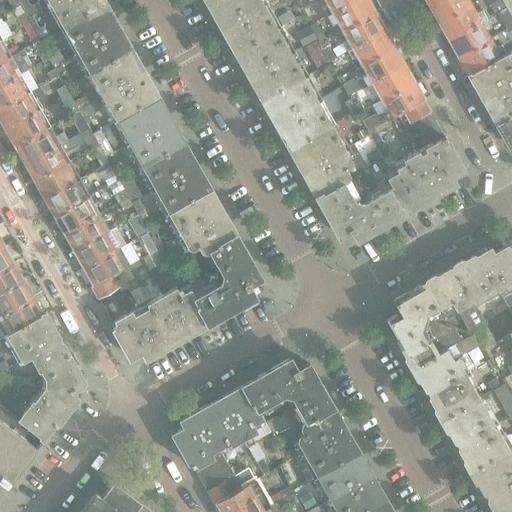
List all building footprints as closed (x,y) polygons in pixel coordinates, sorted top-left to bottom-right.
[(20,6),(16,0),(6,0),(13,11),(20,6)] [(30,6),(26,0),(17,0),(27,17),(41,9),(38,4),(33,7),(30,6)] [(105,3),(103,0),(50,0),(65,25),(105,3)] [(278,28),(261,0),(215,0),(209,3),(236,51),(278,28)] [(327,15),(353,0),(323,0),(327,6),(324,8),(327,15)] [(341,31),(374,12),(367,0),(353,0),(327,15),(333,24),(336,22),(341,31)] [(436,0),(430,4),(439,21),(471,3),(469,0),(436,0)] [(504,8),(500,0),(490,6),(494,14),(504,8)] [(511,7),(511,2),(510,0),(501,0),(506,9),(507,10),(511,7)] [(131,49),(105,3),(65,25),(92,72),(131,49)] [(449,39),(487,18),(482,10),(477,13),(471,3),(439,21),(449,39)] [(30,24),(20,6),(13,11),(17,18),(18,17),(23,27),(30,24)] [(511,28),(511,18),(507,10),(506,9),(498,14),(507,31),(511,28)] [(294,19),(290,11),(278,19),(282,26),(294,19)] [(347,49),(384,29),(374,12),(341,31),(346,40),(342,42),(346,50),(347,49)] [(485,30),(491,26),(487,18),(449,39),(459,56),(490,39),(485,30)] [(326,41),(316,23),(309,27),(317,40),(316,41),(318,45),(326,41)] [(36,35),(30,24),(23,27),(29,38),(36,35)] [(49,36),(43,26),(35,31),(40,41),(49,36)] [(317,40),(309,27),(296,34),(303,48),(305,47),(316,41),(317,40)] [(305,77),(278,28),(236,51),(264,100),(305,77)] [(360,65),(394,46),(384,29),(347,49),(352,58),(355,57),(360,65)] [(0,62),(10,57),(1,39),(0,39),(0,62)] [(469,74),(506,52),(502,45),(496,48),(490,39),(459,56),(469,74)] [(328,63),(321,51),(318,45),(316,41),(305,47),(317,69),(328,63)] [(333,52),(326,41),(318,45),(321,51),(328,63),(340,56),(337,50),(333,52)] [(367,85),(404,64),(394,46),(360,65),(366,75),(354,82),(353,80),(342,86),(342,87),(348,96),(367,85)] [(48,56),(44,48),(37,52),(42,62),(49,59),(48,56)] [(0,85),(20,74),(33,67),(24,49),(10,57),(0,62),(0,85)] [(158,96),(131,49),(92,72),(118,119),(158,96)] [(63,59),(58,50),(48,56),(49,59),(53,65),(63,59)] [(511,53),(510,51),(507,53),(506,52),(469,74),(497,123),(511,114),(511,53)] [(381,100),(414,81),(404,64),(367,85),(372,93),(376,91),(381,100)] [(59,76),(58,75),(55,69),(46,74),(50,81),(59,76)] [(0,108),(30,92),(20,74),(0,85),(0,108)] [(333,126),(318,100),(305,77),(264,100),(291,150),(333,126)] [(403,111),(424,99),(414,81),(381,100),(386,107),(363,121),(368,131),(403,111)] [(69,94),(65,87),(65,86),(57,91),(61,98),(69,94)] [(0,117),(6,127),(40,108),(30,92),(0,108),(0,117)] [(79,111),(96,101),(92,93),(74,103),(79,111)] [(71,116),(79,111),(74,103),(69,94),(61,98),(71,116)] [(184,143),(172,120),(158,96),(118,119),(108,126),(121,149),(131,142),(144,165),(184,143)] [(430,111),(424,99),(403,111),(410,122),(418,118),(430,111)] [(83,118),(103,108),(98,100),(96,101),(79,111),(83,118)] [(357,111),(351,100),(344,103),(351,114),(357,111)] [(366,107),(363,102),(355,106),(358,111),(366,107)] [(16,145),(50,127),(40,108),(6,127),(16,145)] [(88,128),(83,118),(79,111),(71,116),(70,116),(79,133),(88,128)] [(451,176),(463,169),(430,111),(418,118),(424,128),(423,129),(430,142),(431,144),(395,165),(418,204),(455,183),(451,176)] [(511,114),(497,123),(508,144),(511,141),(511,114)] [(368,169),(353,144),(346,148),(333,126),(291,150),(318,196),(368,169)] [(26,163),(59,144),(50,127),(16,145),(26,163)] [(99,146),(92,135),(88,128),(79,133),(90,152),(91,151),(99,146)] [(362,129),(356,133),(360,140),(366,136),(362,129)] [(114,153),(101,130),(92,135),(99,146),(106,157),(114,153)] [(210,189),(184,143),(144,165),(170,211),(210,189)] [(35,180),(69,162),(59,144),(26,163),(35,180)] [(99,146),(91,151),(101,167),(109,163),(106,157),(99,146)] [(45,197),(79,178),(69,162),(35,180),(45,197)] [(113,170),(109,163),(97,170),(101,177),(113,170)] [(418,204),(395,165),(397,168),(386,174),(392,185),(389,187),(404,212),(418,204)] [(131,175),(119,182),(123,190),(129,199),(131,202),(142,196),(131,175)] [(55,214),(89,196),(79,178),(45,197),(55,214)] [(404,212),(389,187),(366,199),(360,197),(354,195),(346,181),(318,196),(339,235),(348,230),(354,232),(358,238),(404,212)] [(237,236),(224,213),(210,189),(170,211),(192,250),(194,250),(199,247),(202,252),(207,254),(210,252),(237,236)] [(129,199),(123,190),(113,196),(118,205),(119,204),(129,199)] [(64,231),(98,213),(89,196),(55,214),(64,231)] [(133,206),(132,204),(131,202),(129,199),(119,204),(123,211),(133,206)] [(150,221),(138,200),(132,204),(133,206),(138,214),(143,225),(150,221)] [(74,249),(108,230),(98,213),(64,231),(74,249)] [(143,225),(138,214),(133,217),(139,228),(144,225),(143,225)] [(84,266),(117,247),(108,230),(74,249),(84,266)] [(157,250),(147,233),(138,238),(149,255),(157,250)] [(260,277),(237,236),(210,252),(223,275),(221,283),(195,297),(208,322),(255,296),(250,288),(251,285),(252,281),(260,277)] [(164,245),(160,237),(154,241),(158,248),(164,245)] [(0,267),(12,261),(2,244),(0,245),(0,267)] [(140,288),(127,265),(117,247),(84,266),(94,284),(113,275),(118,272),(136,304),(141,302),(135,291),(140,288)] [(511,255),(509,250),(502,248),(493,253),(490,248),(487,247),(453,267),(472,302),(497,288),(511,314),(511,334),(510,336),(511,334),(511,255)] [(168,260),(161,249),(143,259),(149,270),(168,260)] [(0,290),(22,278),(12,261),(0,267),(0,290)] [(485,323),(472,302),(453,267),(438,275),(451,299),(469,331),(471,330),(485,350),(496,344),(485,323)] [(98,299),(120,286),(113,275),(94,284),(91,286),(98,299)] [(451,299),(438,275),(414,289),(427,312),(451,299)] [(31,296),(22,278),(0,290),(0,315),(1,315),(0,313),(31,296)] [(160,349),(208,322),(195,297),(189,288),(180,293),(177,287),(139,308),(160,349)] [(461,340),(455,329),(424,320),(427,312),(414,289),(393,301),(398,310),(399,310),(398,315),(396,315),(387,320),(414,367),(461,340)] [(42,314),(31,296),(0,313),(10,330),(11,332),(42,314)] [(160,349),(139,308),(112,324),(130,357),(143,350),(146,357),(160,349)] [(42,314),(11,332),(6,335),(22,363),(31,358),(39,372),(41,371),(45,379),(45,380),(1,377),(0,376),(0,382),(5,386),(45,388),(73,389),(85,382),(45,312),(42,314)] [(465,326),(460,317),(457,319),(462,327),(465,326)] [(464,372),(457,358),(478,345),(473,335),(462,341),(461,340),(414,367),(442,417),(479,397),(464,372)] [(332,404),(309,364),(301,368),(294,366),(290,358),(244,385),(263,419),(264,419),(286,406),(281,398),(285,395),(294,398),(305,418),(332,404)] [(0,373),(9,369),(5,361),(0,363),(0,373)] [(259,431),(255,423),(263,419),(244,385),(196,412),(220,453),(243,439),(246,445),(263,475),(269,472),(259,450),(250,435),(259,431)] [(507,394),(503,386),(493,392),(497,399),(507,394)] [(45,439),(77,398),(74,393),(75,392),(73,389),(45,388),(35,401),(33,400),(19,419),(44,439),(45,439)] [(509,449),(479,397),(442,417),(472,470),(509,449)] [(44,439),(19,419),(0,404),(0,480),(7,485),(8,484),(9,485),(44,439)] [(359,452),(332,404),(305,418),(306,420),(302,423),(301,429),(303,433),(299,436),(298,439),(318,475),(359,452)] [(220,453),(196,412),(182,420),(186,427),(174,433),(193,467),(220,453)] [(276,431),(281,418),(275,416),(265,422),(271,434),(276,431)] [(511,511),(511,454),(510,451),(509,449),(472,470),(496,511),(511,511)] [(360,511),(385,498),(371,474),(359,452),(318,475),(339,511),(360,511)] [(240,488),(220,453),(193,467),(213,503),(240,488)] [(297,467),(292,458),(283,462),(284,464),(279,466),(283,474),(297,467)] [(155,511),(114,480),(101,496),(122,511),(155,511)] [(280,511),(279,509),(286,505),(283,500),(279,493),(270,498),(270,497),(266,498),(261,489),(255,493),(249,483),(240,488),(213,503),(215,505),(218,511),(280,511)] [(122,511),(101,496),(96,491),(82,509),(86,511),(122,511)] [(299,502),(294,494),(283,500),(286,505),(288,509),(299,502)] [(309,497),(301,502),(305,510),(313,505),(309,497)] [(392,511),(385,498),(360,511),(392,511)]
